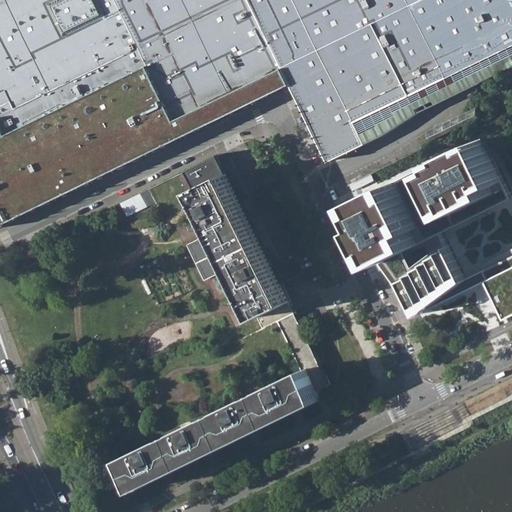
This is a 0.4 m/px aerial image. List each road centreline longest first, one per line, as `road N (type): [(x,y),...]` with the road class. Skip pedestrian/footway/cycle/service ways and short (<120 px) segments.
road 1 (residential): [(0,240),(279,105),(423,401)]
road 2 (residential): [(203,511),(423,401)]
road 3 (primary): [(69,511),(0,357)]
